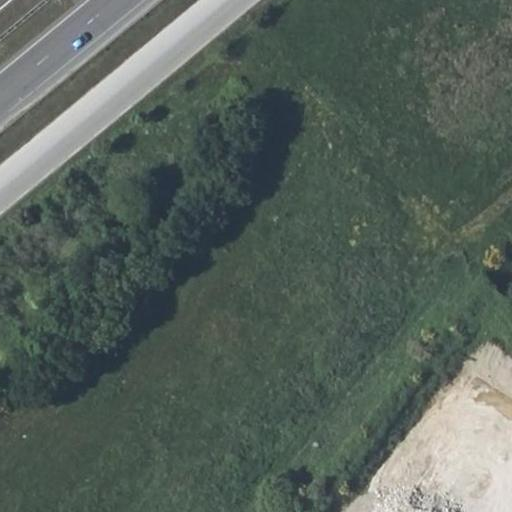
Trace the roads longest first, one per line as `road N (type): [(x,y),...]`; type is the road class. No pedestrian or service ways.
road 1 (unclassified): [(231,0),(0,194)]
road 2 (trunk): [(0,96),(117,0)]
